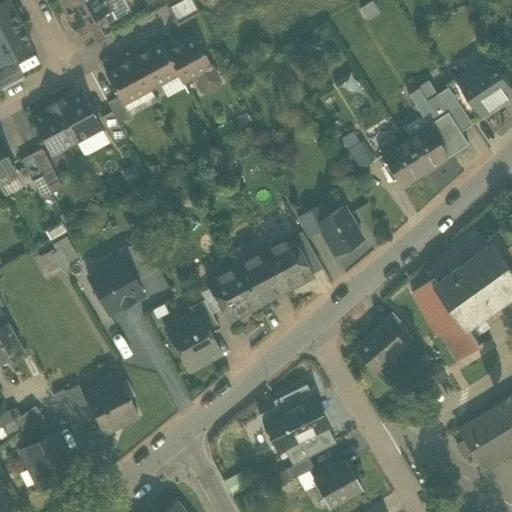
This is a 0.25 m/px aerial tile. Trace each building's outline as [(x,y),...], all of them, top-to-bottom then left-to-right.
[(0,34),(19,24),(6,0),(4,0),(0,2),(0,34)] [(110,9),(104,0),(68,0),(61,4),(74,29),(84,23),(94,18),(110,9)] [(99,27),(125,13),(126,6),(123,0),(104,0),(110,9),(94,18),(99,27)] [(168,4),(173,14),(196,2),(194,0),(174,0),(173,1),(168,4)] [(372,0),(371,0),(359,8),(367,21),(380,12),(372,0)] [(201,12),(196,2),(173,14),(179,24),(201,12)] [(105,37),(99,27),(94,18),(84,23),(95,43),(105,37)] [(0,66),(33,48),(19,24),(0,34),(0,66)] [(194,37),(167,52),(166,53),(177,73),(176,73),(181,82),(192,76),(210,66),(194,37)] [(162,43),(133,59),(149,88),(159,83),(176,73),(177,73),(166,53),(167,52),(162,43)] [(456,77),(483,117),(511,97),(511,88),(490,55),(456,77)] [(121,103),(149,88),(133,59),(105,74),(117,96),(121,103)] [(0,69),(0,90),(24,78),(15,62),(0,69)] [(218,80),(210,66),(192,76),(200,90),(204,92),(217,85),(218,80)] [(176,73),(159,83),(166,97),(184,87),(181,82),(176,73)] [(446,83),(449,87),(473,124),(483,117),(456,77),(446,83)] [(429,126),(439,119),(427,101),(438,94),(429,81),(407,94),(428,125),(429,126)] [(461,131),(473,124),(449,87),(438,94),(450,113),(461,131)] [(157,102),(149,88),(121,103),(129,117),(157,102)] [(63,97),(54,102),(75,141),(100,127),(81,92),(65,100),(63,97)] [(450,113),(438,94),(427,101),(439,119),(450,113)] [(107,102),(118,123),(129,117),(121,103),(117,96),(107,102)] [(50,154),(75,141),(54,102),(45,107),(47,111),(31,119),(50,154)] [(100,117),(114,142),(124,136),(111,111),(100,117)] [(461,131),(450,113),(439,119),(429,126),(447,156),(468,142),(461,131)] [(428,125),(404,140),(422,169),(431,163),(432,165),(447,156),(429,126),(428,125)] [(100,127),(75,141),(83,156),(108,143),(100,127)] [(340,138),(348,150),(359,143),(351,131),(340,138)] [(413,174),(422,169),(404,140),(380,155),(399,185),(414,176),(413,174)] [(348,150),(360,169),(371,162),(359,143),(348,150)] [(0,144),(0,182),(14,174),(16,173),(0,144)] [(41,148),(30,154),(42,175),(47,186),(58,180),(41,148)] [(31,181),(42,175),(30,154),(20,160),(31,181)] [(133,164),(119,170),(125,182),(138,176),(133,164)] [(14,174),(0,182),(0,190),(4,197),(21,187),(14,174)] [(42,175),(31,181),(41,200),(52,194),(47,186),(42,175)] [(320,230),(334,255),(362,239),(343,206),(326,215),(319,204),(308,210),(320,230)] [(297,217),(308,236),(320,230),(308,210),(297,217)] [(44,230),(51,241),(67,232),(60,221),(44,230)] [(487,241),(490,244),(493,242),(511,267),(511,237),(502,228),(487,241)] [(60,248),(68,262),(78,257),(66,236),(56,242),(60,248)] [(207,281),(228,319),(310,275),(289,236),(207,281)] [(122,258),(135,281),(157,268),(141,239),(117,252),(121,259),(122,258)] [(490,244),(438,282),(435,284),(468,329),(475,324),(485,317),(511,298),(511,267),(493,242),(490,244)] [(60,248),(50,254),(59,269),(69,264),(68,262),(60,248)] [(49,275),(59,269),(50,254),(49,251),(38,257),(49,275)] [(88,278),(108,313),(124,303),(130,300),(142,293),(135,281),(122,258),(121,259),(88,278)] [(481,333),(475,324),(468,329),(435,284),(438,282),(435,278),(411,292),(437,335),(440,332),(457,360),(480,346),(475,337),(481,333)] [(196,312),(208,335),(219,329),(202,298),(187,306),(192,314),(196,312)] [(384,321),(398,337),(407,329),(391,311),(382,319),(384,321)] [(166,328),(188,369),(192,366),(195,367),(203,364),(203,360),(218,352),(208,335),(196,312),(192,314),(166,328)] [(475,324),(481,333),(492,326),(485,317),(475,324)] [(352,349),(374,373),(406,345),(398,337),(384,321),(352,349)] [(0,362),(22,351),(6,323),(0,325),(0,362)] [(93,415),(102,433),(138,415),(118,376),(83,394),(82,394),(93,415)] [(77,384),(64,391),(80,422),(93,415),(82,394),(83,394),(77,384)] [(276,451),(283,448),(293,443),(279,414),(313,397),(306,384),(272,401),(275,406),(258,414),(276,451)] [(70,427),(80,422),(64,391),(63,389),(53,395),(70,427)] [(279,414),(293,443),(327,426),(313,397),(279,414)] [(480,468),(511,448),(511,397),(457,431),(480,468)] [(18,418),(24,428),(41,414),(34,405),(18,418)] [(0,440),(19,431),(8,410),(0,413),(0,440)] [(15,434),(23,449),(51,434),(41,414),(24,428),(19,431),(15,434)] [(283,448),(292,465),(308,457),(335,443),(327,426),(293,443),(283,448)] [(21,450),(40,487),(73,470),(54,433),(51,434),(23,449),(21,450)] [(313,468),(308,457),(292,465),(286,468),(292,479),(313,468)] [(312,480),(328,508),(361,489),(345,461),(312,480)] [(240,471),(223,480),(232,496),(248,488),(240,471)] [(182,511),(174,502),(162,511),(182,511)]
